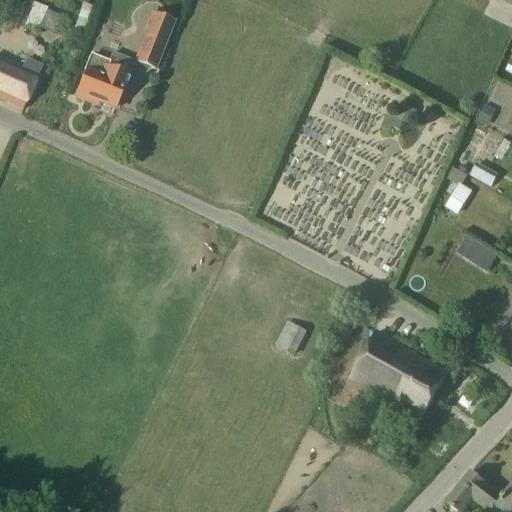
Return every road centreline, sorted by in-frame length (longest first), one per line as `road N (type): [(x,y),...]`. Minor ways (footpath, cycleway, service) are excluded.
road 1 (residential): [(0,117),(405,317),(511,384)]
road 2 (unclassified): [(418,511),(511,412)]
